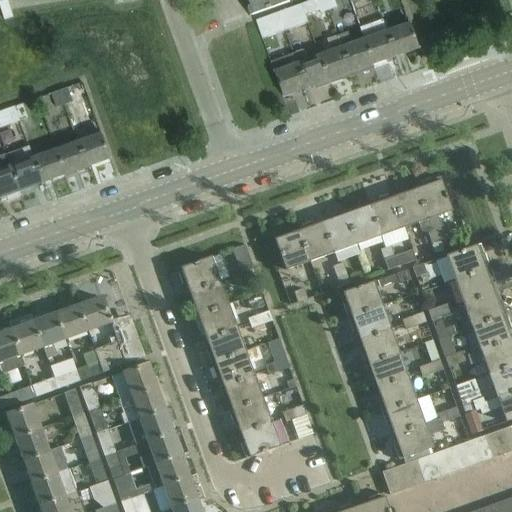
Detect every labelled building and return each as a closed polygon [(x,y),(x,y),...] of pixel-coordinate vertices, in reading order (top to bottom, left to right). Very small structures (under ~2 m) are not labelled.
[(246,0),(251,14),(248,15),(248,17),(288,2),(287,0),(246,0)] [(327,11),(323,0),(314,0),(319,14),(327,11)] [(335,8),(332,0),(323,0),(327,11),(335,8)] [(306,24),(299,5),(277,13),(284,32),(306,24)] [(284,32),(277,13),(255,21),(261,40),(284,32)] [(394,56),(385,31),(381,20),(359,28),(363,39),(372,64),(394,56)] [(417,48),(408,23),(385,31),(394,56),(417,48)] [(447,38),(444,30),(443,28),(433,32),(437,41),(447,38)] [(373,69),(372,64),(363,39),(351,43),(347,32),(336,36),(351,77),(373,69)] [(351,77),(336,36),(326,39),(330,51),(318,55),(328,85),(351,77)] [(328,85),(318,55),(305,60),(302,50),(292,53),(304,88),(314,85),(316,89),(328,85)] [(304,88),(292,53),(269,61),(281,97),(304,88)] [(71,102),(66,88),(58,91),(63,105),(71,102)] [(63,105),(58,91),(36,99),(40,112),(63,105)] [(26,118),(21,104),(13,107),(18,121),(26,118)] [(0,127),(18,121),(13,107),(0,111),(0,127)] [(109,159),(99,134),(76,142),(84,168),(109,159)] [(62,176),(53,150),(49,139),(27,147),(40,184),(62,176)] [(84,168),(76,142),(53,150),(62,176),(84,168)] [(40,184),(27,147),(5,155),(17,192),(40,184)] [(17,192),(5,155),(0,156),(0,198),(4,197),(6,201),(19,197),(17,192)] [(452,213),(439,178),(424,184),(425,188),(416,191),(432,235),(427,237),(431,247),(441,243),(446,241),(437,218),(452,213)] [(432,235),(416,191),(407,194),(406,190),(392,196),(404,230),(417,225),(421,235),(427,237),(432,235)] [(404,230),(392,196),(377,201),(378,205),(369,208),(380,239),(404,230)] [(380,239),(369,208),(360,211),(359,207),(344,212),(357,247),(380,239)] [(357,247),(344,212),(329,218),(330,221),(321,225),(332,256),(357,247)] [(332,256),(321,225),(313,228),(312,224),(297,229),(309,264),(332,256)] [(309,264),(297,229),(283,234),(284,238),(275,241),(286,272),(309,264)] [(444,253),(441,243),(431,247),(434,257),(444,253)] [(490,270),(485,254),(481,255),(478,247),(448,258),(456,282),(490,270)] [(248,258),(244,248),(233,252),(237,262),(248,258)] [(394,259),(390,249),(380,253),(384,263),(394,259)] [(388,273),(416,263),(412,253),(394,259),(384,263),(388,273)] [(220,283),(212,259),(177,271),(183,287),(187,285),(190,294),(220,283)] [(427,276),(423,266),(412,270),(416,280),(427,276)] [(255,277),(252,267),(241,271),(245,281),(255,277)] [(343,267),(337,269),(333,270),(337,280),(346,277),(343,267)] [(491,285),(495,284),(490,270),(456,282),(464,305),(495,294),(491,285)] [(245,281),(241,271),(231,274),(234,284),(245,281)] [(407,271),(396,275),(400,285),(410,282),(407,271)] [(350,286),(346,277),(337,280),(340,290),(350,286)] [(229,307),(220,283),(190,294),(193,303),(189,304),(194,319),(229,307)] [(374,284),(344,295),(347,304),(344,306),(349,321),(383,308),(374,284)] [(294,296),(298,305),(307,302),(304,292),(294,296)] [(507,316),(501,301),(498,303),(495,294),(464,305),(473,329),(507,316)] [(109,318),(102,299),(79,308),(88,333),(111,325),(110,321),(112,321),(111,317),(109,318)] [(452,315),(450,310),(448,305),(438,309),(441,318),(452,315)] [(237,330),(229,307),(194,319),(200,334),(203,333),(206,341),(237,330)] [(88,333),(79,308),(57,316),(66,341),(88,333)] [(392,332),(383,308),(349,321),(355,336),(358,334),(361,342),(392,332)] [(441,318),(438,309),(428,312),(431,322),(441,318)] [(272,324),(269,314),(258,318),(261,327),(272,324)] [(425,324),(422,314),(412,318),(415,327),(425,324)] [(66,341),(57,316),(34,324),(46,356),(47,360),(59,356),(55,345),(66,341)] [(511,331),(507,316),(473,329),(481,352),(511,341),(508,332),(511,331)] [(261,327),(258,318),(248,322),(251,331),(261,327)] [(415,327),(412,318),(401,322),(405,331),(415,327)] [(147,358),(134,324),(134,323),(113,330),(116,339),(110,341),(112,346),(95,351),(99,364),(103,375),(147,358)] [(46,356),(34,324),(11,332),(23,365),(46,356)] [(456,326),(435,333),(438,341),(458,334),(456,326)] [(419,328),(399,333),(402,343),(422,338),(419,328)] [(245,354),(237,330),(206,341),(209,350),(205,351),(211,366),(245,354)] [(24,368),(23,365),(11,332),(0,336),(0,371),(2,376),(24,368)] [(400,355),(392,332),(361,342),(364,352),(361,353),(366,367),(400,355)] [(481,352),(467,357),(469,362),(472,369),(485,364),(490,376),(511,367),(511,342),(511,341),(481,352)] [(289,371),(279,342),(267,346),(275,366),(278,375),(289,371)] [(459,366),(469,362),(467,357),(466,352),(456,356),(459,366)] [(254,377),(245,354),(211,366),(216,381),(220,380),(223,388),(254,377)] [(409,379),(400,355),(366,367),(372,382),(375,381),(378,390),(409,379)] [(459,366),(456,356),(445,360),(449,369),(459,366)] [(442,371),(439,362),(429,366),(432,375),(442,371)] [(81,383),(103,375),(99,364),(77,372),(81,383)] [(148,366),(124,375),(112,379),(121,401),(157,389),(148,366)] [(278,375),(275,366),(266,369),(268,378),(278,375)] [(432,375),(429,366),(418,369),(421,379),(432,375)] [(511,367),(490,376),(498,399),(511,394),(511,367)] [(58,391),(81,383),(77,372),(54,380),(58,391)] [(262,401),(254,377),(223,388),(226,397),(222,399),(228,413),(262,401)] [(417,403),(409,379),(378,390),(381,398),(377,399),(383,415),(417,403)] [(58,391),(54,380),(32,389),(35,399),(58,391)] [(100,408),(92,385),(81,389),(89,413),(100,408)] [(13,407),(35,399),(32,389),(9,397),(13,407)] [(165,411),(157,389),(121,401),(129,424),(165,411)] [(75,391),(65,395),(72,417),(83,413),(75,391)] [(511,421),(511,394),(498,399),(484,404),(482,400),(472,404),(475,413),(481,411),(483,418),(502,411),(507,423),(511,421)] [(0,411),(13,407),(9,397),(0,400),(0,411)] [(271,424),(268,417),(262,401),(228,413),(233,428),(236,426),(240,436),(271,424)] [(425,426),(422,417),(417,403),(383,415),(388,430),(391,429),(395,437),(425,426)] [(475,413),(472,404),(461,407),(465,417),(475,413)] [(41,430),(36,417),(33,407),(8,416),(16,438),(41,430)] [(306,417),(302,407),(292,411),(295,420),(306,417)] [(108,431),(103,417),(100,408),(89,413),(97,435),(108,431)] [(459,419),(458,417),(456,409),(445,413),(447,417),(449,422),(459,419)] [(173,434),(167,417),(165,411),(129,424),(137,447),(148,443),(173,434)] [(295,420),(292,411),(282,415),(285,424),(295,420)] [(91,437),(84,417),(83,413),(72,417),(81,441),(91,437)] [(449,422),(447,417),(445,413),(435,417),(438,426),(449,422)] [(279,449),(271,424),(240,436),(243,445),(239,446),(245,461),(279,449)] [(434,450),(425,426),(395,437),(398,446),(394,447),(400,462),(434,450)] [(49,452),(41,430),(16,438),(24,461),(49,452)] [(511,453),(511,440),(508,430),(497,434),(505,456),(511,453)] [(116,454),(111,440),(108,431),(97,435),(106,458),(116,454)] [(181,456),(173,434),(148,443),(152,454),(141,458),(145,470),(156,466),(181,456)] [(505,456),(497,434),(485,438),(494,460),(505,456)] [(100,460),(91,437),(81,441),(89,464),(100,460)] [(494,460),(485,438),(474,442),(482,464),(494,460)] [(482,464),(474,442),(463,446),(471,469),(482,464)] [(471,469),(463,446),(451,450),(459,473),(471,469)] [(60,448),(49,452),(24,461),(32,484),(68,471),(60,448)] [(459,473),(451,450),(440,454),(448,477),(459,473)] [(124,477),(116,454),(106,458),(114,480),(124,477)] [(448,477),(440,454),(429,458),(437,481),(448,477)] [(189,479),(181,456),(156,466),(165,488),(189,479)] [(437,481),(429,458),(417,462),(425,485),(437,481)] [(108,483),(100,460),(89,464),(97,486),(108,483)] [(425,485),(417,462),(406,466),(414,489),(425,485)] [(414,489),(406,466),(395,470),(403,493),(414,489)] [(403,493),(395,470),(383,474),(391,497),(403,493)] [(77,494),(68,471),(32,484),(41,507),(77,494)] [(132,499),(124,477),(114,480),(122,502),(132,499)] [(198,502),(189,479),(165,488),(173,511),(198,502)] [(116,505),(111,492),(108,483),(97,486),(106,509),(116,505)] [(82,511),(77,494),(41,507),(42,511),(82,511)] [(390,511),(384,495),(369,501),(370,504),(361,507),(362,511),(390,511)] [(137,511),(132,499),(122,502),(124,511),(137,511)] [(511,511),(511,510),(509,501),(497,505),(499,511),(511,511)] [(201,511),(200,508),(198,502),(173,511),(169,511),(201,511)]
